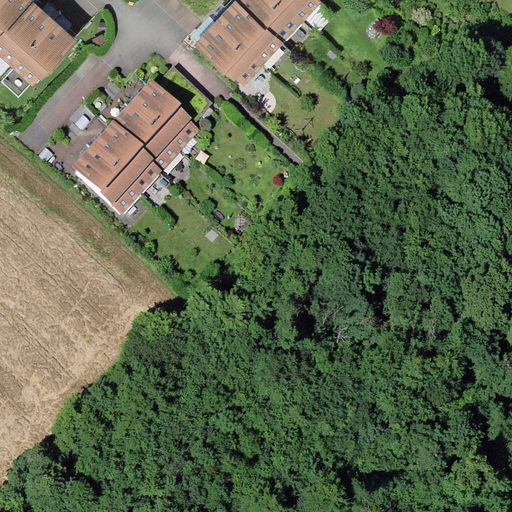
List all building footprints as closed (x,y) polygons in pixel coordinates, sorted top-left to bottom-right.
[(33,2),(31,0),(0,0),(0,35),(5,31),(33,2)] [(221,3),(223,0),(178,0),(203,22),(209,16),(221,3)] [(215,22),(213,24),(260,68),(283,44),(236,0),(228,9),(215,22)] [(236,0),(283,44),(305,20),(282,0),(236,0)] [(282,0),(305,20),(321,3),(319,1),(317,0),(282,0)] [(55,21),(33,2),(5,31),(0,35),(0,57),(12,68),(55,21)] [(228,9),(221,3),(209,16),(215,22),(228,9)] [(213,24),(215,22),(209,16),(203,22),(190,35),(197,42),(213,24)] [(79,43),(55,21),(12,68),(32,86),(39,78),(42,80),(49,72),(51,73),(79,43)] [(197,42),(194,46),(242,89),(260,68),(213,24),(197,42)] [(153,78),(132,101),(183,148),(200,129),(189,120),(193,117),(180,105),(181,104),(153,78)] [(132,101),(114,120),(166,167),(183,148),(132,101)] [(114,120),(93,144),(144,191),(166,167),(114,120)] [(93,144),(73,165),(101,191),(99,193),(123,214),(144,191),(93,144)]
